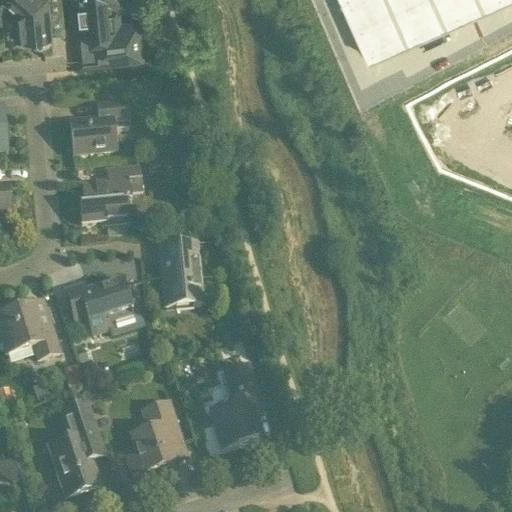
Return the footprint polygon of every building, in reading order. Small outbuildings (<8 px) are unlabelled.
[(0,0),(0,23),(1,24),(3,38),(23,36),(24,41),(50,38),(47,10),(40,11),(38,0),(0,0)] [(111,13),(110,7),(122,6),(122,0),(121,0),(71,0),(74,28),(78,27),(79,35),(88,34),(90,54),(101,53),(102,65),(143,61),(139,19),(120,21),(119,12),(111,13)] [(342,0),(369,60),(503,0),(342,0)] [(511,51),(405,109),(425,145),(426,144),(436,162),(434,162),(439,171),(511,200),(511,51)] [(73,158),(114,153),(111,133),(129,132),(126,104),(97,107),(98,122),(70,125),(73,158)] [(146,171),(190,168),(190,159),(146,161),(146,171)] [(128,227),(126,206),(130,205),(129,196),(141,195),(138,169),(105,173),(107,187),(80,189),(82,209),(78,209),(80,228),(113,225),(113,228),(128,227)] [(0,185),(0,220),(11,220),(7,185),(0,185)] [(165,311),(201,308),(195,246),(159,249),(165,311)] [(88,301),(69,307),(69,309),(74,325),(75,325),(86,322),(91,338),(111,332),(113,339),(144,329),(139,313),(130,315),(120,282),(87,292),(85,293),(88,301)] [(36,331),(29,307),(0,316),(0,340),(5,357),(32,348),(37,363),(59,356),(49,327),(36,331)] [(221,451),(257,439),(248,413),(261,408),(252,380),(247,366),(222,374),(233,405),(209,413),(221,451)] [(84,390),(77,368),(56,375),(61,391),(67,389),(69,395),(84,390)] [(8,391),(0,393),(0,406),(2,414),(14,411),(8,391)] [(83,442),(98,437),(87,405),(57,415),(67,446),(48,452),(63,498),(97,487),(90,464),(83,442)] [(142,477),(173,467),(162,434),(175,430),(167,405),(153,410),(140,414),(146,433),(130,439),(142,477)] [(0,478),(14,486),(21,483),(14,461),(0,465),(0,478)]
